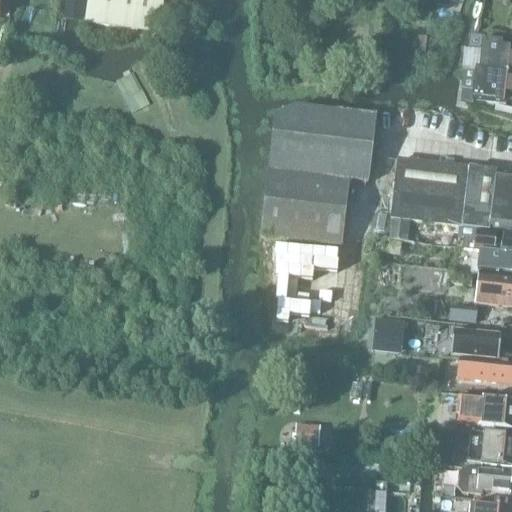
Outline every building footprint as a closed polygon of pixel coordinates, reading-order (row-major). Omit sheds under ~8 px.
[(5,0),(12,1),(12,0),(0,0),(0,12),(2,0),(5,0)] [(87,0),(84,24),(137,32),(137,27),(159,31),(163,0),(87,0)] [(418,38),(415,63),(424,64),(427,40),(418,38)] [(483,42),(479,73),(511,76),(511,50),(501,50),(502,45),(483,42)] [(462,92),(460,103),(472,106),(472,103),(506,106),(506,100),(511,100),(511,76),(479,73),(475,72),(473,93),(462,92)] [(261,240),(341,250),(350,182),(368,185),(375,119),(297,109),(275,119),(261,240)] [(511,178),(397,164),(390,222),(458,230),(476,232),(489,234),(489,232),(511,234),(511,178)] [(408,225),(392,223),(390,242),(403,244),(405,230),(408,230),(408,225)] [(458,230),(456,250),(474,252),(480,253),(511,257),(511,239),(503,238),(496,240),(496,236),(476,234),(476,232),(458,230)] [(400,245),(385,243),(384,255),(398,256),(400,245)] [(470,269),(470,274),(478,276),(478,273),(499,276),(498,277),(511,278),(511,257),(480,253),(478,264),(471,263),(470,269)] [(511,279),(480,276),(476,306),(511,309),(511,279)] [(373,343),(402,347),(404,325),(376,322),(373,343)] [(501,338),(454,334),(451,358),(499,363),(501,338)] [(456,382),(511,387),(511,366),(459,361),(456,382)] [(350,385),(349,400),(361,401),(362,386),(350,385)] [(467,413),(466,427),(479,428),(511,431),(511,404),(482,401),(480,415),(467,413)] [(319,428),(295,427),(294,447),(318,448),(319,428)] [(470,434),(467,464),(481,466),(511,468),(511,438),(484,436),(470,434)] [(448,456),(436,455),(435,467),(447,467),(448,456)] [(511,475),(463,471),(459,474),(458,491),(462,496),(481,497),(481,493),(510,495),(511,475)] [(441,497),(454,499),(455,489),(443,487),(441,497)] [(387,511),(385,494),(371,495),(372,511),(387,511)]
